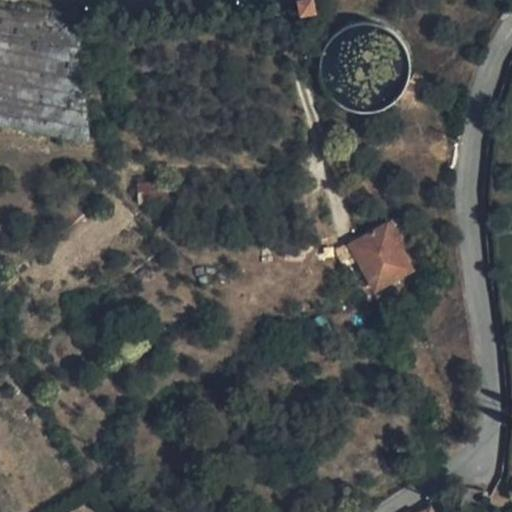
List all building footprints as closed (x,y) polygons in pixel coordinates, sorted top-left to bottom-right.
[(292,0),(297,13),(312,7),(309,0),(292,0)] [(0,2),(0,126),(90,142),(76,16),(0,2)] [(327,42),(322,55),(321,70),(325,84),(334,96),(346,105),(360,110),(375,109),(389,104),(401,94),(401,93),(408,82),(412,67),(410,52),(403,38),(393,28),(379,21),(364,19),(350,23),(337,30),(327,42)] [(429,80),(412,67),(408,82),(401,93),(413,102),(420,88),(424,88),(429,80)] [(351,245),(378,289),(410,267),(398,246),(404,242),(389,221),(351,245)] [(10,270),(0,277),(0,293),(5,301),(23,289),(10,270)] [(44,378),(73,356),(56,335),(52,338),(28,356),(44,378)] [(434,511),(429,502),(418,509),(420,511),(434,511)]
